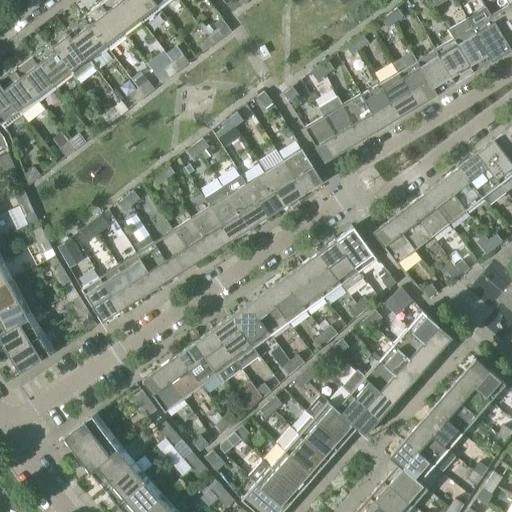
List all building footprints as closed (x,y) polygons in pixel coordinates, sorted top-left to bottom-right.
[(142,23),(124,0),(103,0),(100,3),(125,36),(142,23)] [(151,0),(124,0),(142,23),(159,10),(151,0)] [(151,0),(159,10),(171,0),(151,0)] [(125,36),(100,3),(82,16),(107,49),(125,36)] [(511,48),(511,10),(508,5),(490,16),(510,50),(511,48)] [(510,50),(490,16),(485,7),(466,18),(492,61),(510,50)] [(387,15),(393,23),(403,15),(397,8),(387,15)] [(393,23),(387,15),(380,20),(386,28),(393,23)] [(82,16),(65,30),(90,62),(107,49),(82,16)] [(492,61),(466,18),(448,30),(453,38),(473,72),(492,61)] [(229,35),(220,24),(212,30),(214,34),(220,42),(229,35)] [(48,43),(73,76),(79,84),(96,70),(90,62),(65,30),(48,43)] [(220,42),(214,34),(205,41),(211,49),(220,42)] [(352,42),(358,49),(368,42),(362,34),(352,42)] [(453,38),(434,49),(455,83),(473,72),(453,38)] [(211,49),(205,41),(195,48),(201,56),(211,49)] [(358,49),(352,42),(346,47),(352,55),(358,49)] [(48,43),(30,56),(55,89),(73,76),(48,43)] [(434,49),(416,60),(436,94),(455,83),(434,49)] [(436,94),(416,60),(411,52),(392,63),(397,72),(418,106),(436,94)] [(182,55),(172,62),(178,70),(188,63),(182,55)] [(55,89),(30,56),(13,69),(38,102),(55,89)] [(318,68),(324,76),(333,68),(327,61),(318,68)] [(178,70),(172,62),(163,70),(169,78),(178,70)] [(324,76),(318,68),(311,73),(317,81),(324,76)] [(38,102),(13,69),(0,79),(0,87),(21,115),(38,102)] [(418,106),(397,72),(378,83),(399,117),(418,106)] [(147,81),(138,89),(144,97),(153,89),(147,81)] [(378,83),(360,94),(380,128),(399,117),(378,83)] [(21,115),(0,87),(0,123),(4,128),(21,115)] [(293,87),(284,94),(290,101),(298,95),(293,87)] [(144,97),(138,89),(128,96),(134,104),(144,97)] [(262,106),(263,106),(270,101),(270,100),(264,92),(256,98),(262,106)] [(380,128),(360,94),(341,105),(362,139),(380,128)] [(362,139),(341,105),(336,96),(318,107),(323,116),(343,150),(362,139)] [(270,101),(263,106),(268,112),(275,107),(270,101)] [(113,108),(103,115),(109,123),(119,116),(113,108)] [(244,120),(237,112),(229,118),(235,127),(244,120)] [(109,123),(103,115),(94,122),(100,130),(109,123)] [(343,150),(323,116),(304,127),(324,161),(343,150)] [(235,127),(229,118),(221,124),(227,133),(235,127)] [(511,128),(510,126),(493,139),(511,164),(511,128)] [(78,134),(69,141),(75,149),(84,142),(78,134)] [(203,138),(195,144),(201,153),(201,152),(209,147),(203,138)] [(511,174),(511,164),(493,139),(476,152),(500,184),(511,174)] [(75,149),(69,141),(59,149),(65,157),(75,149)] [(200,153),(194,145),(186,151),(193,159),(198,166),(205,160),(200,153)] [(209,147),(201,152),(207,159),(214,153),(209,147)] [(301,148),(282,160),(303,194),(322,181),(301,148)] [(506,192),(500,184),(476,152),(458,166),(482,197),(488,205),(506,192)] [(13,165),(9,154),(0,157),(0,159),(4,169),(13,165)] [(303,194),(282,160),(263,172),(285,205),(303,194)] [(175,173),(168,164),(160,171),(166,179),(175,173)] [(184,167),(188,174),(193,170),(189,164),(184,167)] [(482,197),(458,166),(441,179),(465,210),(482,197)] [(34,168),(24,175),(28,185),(40,176),(34,168)] [(166,179),(160,171),(152,177),(158,185),(166,179)] [(285,205),(263,172),(245,183),(266,217),(285,205)] [(240,175),(222,187),(248,228),(266,217),(245,183),(240,175)] [(465,210),(441,179),(424,192),(448,223),(465,210)] [(248,228),(222,187),(203,198),(209,207),(230,240),(248,228)] [(29,202),(24,191),(15,195),(20,206),(29,202)] [(140,199),(134,191),(125,197),(132,205),(140,199)] [(448,223),(424,192),(407,205),(431,237),(448,223)] [(132,205),(125,197),(117,203),(124,212),(132,205)] [(34,213),(29,202),(20,206),(25,217),(34,213)] [(124,212),(122,213),(129,222),(138,214),(132,205),(124,212)] [(431,237),(407,205),(390,218),(414,250),(431,237)] [(209,207),(190,218),(212,252),(230,240),(209,207)] [(105,226),(99,217),(91,223),(97,232),(105,226)] [(190,218),(172,230),(193,263),(212,252),(190,218)] [(414,250),(390,218),(372,232),(396,263),(414,250)] [(97,232),(91,223),(83,230),(89,238),(97,232)] [(353,226),(334,240),(358,272),(376,258),(353,226)] [(46,238),(41,227),(32,231),(38,242),(46,238)] [(193,263),(172,230),(154,242),(175,275),(193,263)] [(488,240),(494,248),(502,241),(496,233),(488,240)] [(52,248),(46,238),(38,242),(43,253),(52,248)] [(317,252),(340,284),(345,291),(362,278),(358,272),(334,240),(317,252)] [(494,248),(488,240),(480,246),(486,254),(494,248)] [(71,241),(58,249),(63,257),(76,249),(71,241)] [(175,275),(154,242),(135,253),(157,287),(175,275)] [(340,284),(317,252),(299,265),(323,297),(340,284)] [(135,253),(117,265),(138,298),(157,287),(135,253)] [(3,260),(0,262),(0,285),(12,279),(3,260)] [(453,266),(459,274),(468,267),(462,260),(453,266)] [(65,273),(59,262),(51,267),(56,278),(65,273)] [(138,298),(117,265),(99,276),(120,310),(138,298)] [(299,265),(282,278),(305,310),(323,297),(299,265)] [(459,274),(453,266),(446,272),(452,280),(459,274)] [(71,283),(65,273),(56,278),(62,288),(71,283)] [(388,289),(396,282),(390,275),(382,282),(388,289)] [(120,310),(99,276),(80,288),(102,322),(120,310)] [(282,278),(264,290),(288,322),(305,310),(282,278)] [(12,279),(0,285),(0,309),(23,297),(12,279)] [(431,283),(422,290),(428,298),(437,291),(431,283)] [(393,295),(385,303),(394,314),(411,299),(408,296),(401,288),(393,295)] [(264,290),(247,303),(270,335),(288,322),(264,290)] [(0,334),(33,315),(23,297),(0,309),(0,334)] [(85,307),(79,297),(70,302),(76,312),(85,307)] [(364,297),(356,304),(363,312),(371,305),(364,297)] [(247,303),(229,316),(252,348),(270,335),(247,303)] [(363,312),(356,304),(349,311),(355,319),(363,312)] [(91,317),(85,307),(76,312),(83,322),(91,317)] [(382,318),(376,311),(368,317),(374,325),(382,318)] [(422,311),(407,328),(436,354),(452,337),(422,311)] [(33,315),(0,334),(0,340),(8,355),(43,333),(33,315)] [(252,348),(229,316),(211,329),(241,369),(258,356),(252,348)] [(374,325),(368,317),(360,324),(367,332),(374,325)] [(331,327),(323,333),(330,341),(338,334),(331,327)] [(436,354),(407,328),(392,344),(422,370),(436,354)] [(241,369),(211,329),(194,341),(223,382),(241,369)] [(54,352),(43,333),(8,355),(19,374),(54,352)] [(330,341),(323,333),(316,340),(322,348),(330,341)] [(349,347),(343,340),(335,347),(341,354),(349,347)] [(223,382),(194,341),(176,354),(200,386),(206,394),(223,382)] [(422,370),(392,344),(378,360),(408,386),(422,370)] [(341,354),(335,347),(327,353),(334,361),(341,354)] [(200,386),(176,354),(159,367),(182,399),(200,386)] [(298,356),(290,363),(297,370),(305,363),(298,356)] [(476,358),(460,375),(490,401),(505,384),(476,358)] [(378,360),(364,376),(394,403),(408,386),(378,360)] [(319,361),(310,369),(316,376),(325,368),(319,361)] [(297,370),(290,363),(283,369),(284,371),(289,377),(297,370)] [(182,399),(159,367),(141,380),(165,412),(182,399)] [(309,382),(316,376),(310,369),(302,376),(308,383),(309,382)] [(281,384),(289,377),(284,371),(275,378),(281,384)] [(460,375),(446,391),(476,418),(490,401),(460,375)] [(308,383),(302,376),(294,382),(301,390),(308,383)] [(324,385),(316,376),(309,382),(318,391),(324,385)] [(364,376),(350,393),(379,419),(394,403),(364,376)] [(265,385),(257,392),(264,399),(271,392),(265,385)] [(149,400),(142,390),(134,396),(141,406),(149,400)] [(446,391),(432,408),(462,434),(476,418),(446,391)] [(264,399),(257,392),(249,399),(256,406),(264,399)] [(379,419),(350,393),(336,408),(335,409),(356,428),(364,436),(379,419)] [(335,409),(336,408),(320,394),(305,411),(312,418),(342,444),(356,428),(335,409)] [(283,405),(277,398),(269,405),(275,412),(283,405)] [(156,410),(149,400),(141,406),(148,416),(156,410)] [(275,412),(269,405),(261,412),(268,419),(275,412)] [(462,434),(432,408),(418,424),(447,450),(462,434)] [(76,455),(109,430),(96,413),(62,437),(76,455)] [(232,414),(224,421),(231,428),(238,421),(232,414)] [(342,444),(312,418),(298,434),(328,460),(342,444)] [(231,428),(224,421),(217,428),(223,435),(231,428)] [(173,431),(165,422),(157,428),(165,437),(173,431)] [(455,457),(447,450),(418,424),(403,440),(433,466),(440,473),(455,457)] [(511,430),(503,425),(498,434),(506,439),(511,430)] [(250,434),(244,427),(236,434),(242,441),(250,434)] [(328,460),(298,434),(291,427),(276,443),(284,450),(313,477),(328,460)] [(121,447),(109,430),(76,455),(89,472),(121,447)] [(181,440),(173,431),(165,437),(173,446),(181,440)] [(242,441),(236,434),(228,441),(235,448),(242,441)] [(500,448),(506,439),(498,434),(492,442),(500,448)] [(203,439),(195,446),(202,454),(210,447),(203,439)] [(433,466),(403,440),(389,456),(397,464),(418,482),(419,482),(433,466)] [(121,447),(89,472),(103,489),(135,463),(121,447)] [(313,477),(284,450),(269,466),(299,493),(313,477)] [(199,461),(191,452),(184,458),(192,467),(199,461)] [(224,470),(218,463),(221,460),(215,452),(207,459),(219,474),(224,470)] [(207,470),(199,461),(192,467),(199,477),(207,470)] [(487,467),(479,462),(473,470),(481,476),(487,467)] [(117,506),(148,479),(135,463),(103,489),(117,506)] [(418,482),(397,464),(383,480),(412,506),(428,489),(419,482),(418,482)] [(299,493),(269,466),(255,483),(285,509),(299,493)] [(476,484),(481,476),(473,470),(468,479),(476,484)] [(493,471),(488,480),(496,485),(502,477),(493,471)] [(122,511),(142,511),(162,494),(148,479),(117,506),(122,511)] [(383,480),(368,496),(386,511),(407,511),(412,506),(383,480)] [(490,494),(496,485),(488,480),(482,488),(490,494)] [(225,491),(218,482),(210,489),(218,498),(225,491)] [(282,511),(285,509),(255,483),(240,499),(254,511),(282,511)] [(233,500),(225,491),(218,498),(226,507),(233,500)] [(173,511),(176,510),(162,494),(142,511),(173,511)] [(386,511),(368,496),(354,511),(386,511)] [(455,498),(449,507),(456,511),(457,511),(463,504),(455,498)]
